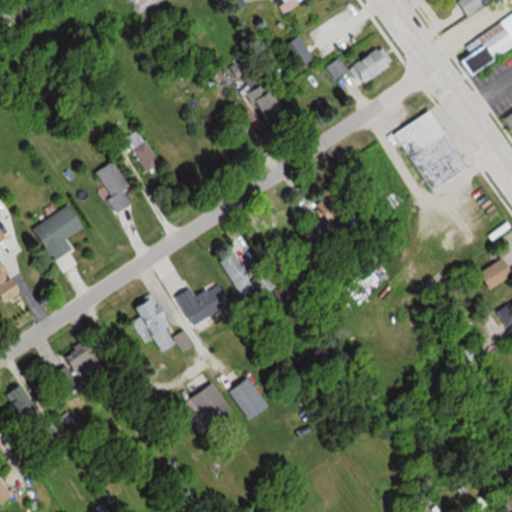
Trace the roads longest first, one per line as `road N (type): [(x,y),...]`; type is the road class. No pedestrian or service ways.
road 1 (residential): [(0,352),(434,65)]
road 2 (tertiary): [(511,176),(388,0)]
